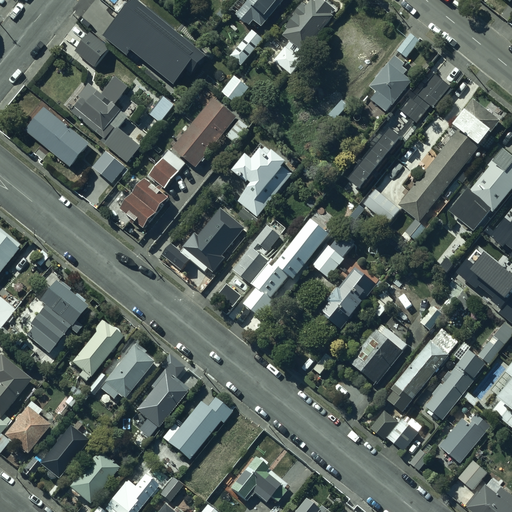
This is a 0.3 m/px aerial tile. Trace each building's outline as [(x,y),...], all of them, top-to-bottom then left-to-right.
[(137,0),(133,0),(105,34),(173,92),(203,56),(137,0)] [(287,0),(253,0),(240,16),(255,28),(259,23),(265,27),(287,0)] [(338,12),(323,0),(314,0),(284,36),(304,52),(338,12)] [(193,27),(178,15),(169,26),(184,38),(193,27)] [(378,51),(346,26),(308,75),(334,94),(340,87),(336,84),(343,75),(353,83),(378,51)] [(252,32),(230,58),(242,68),(264,41),(252,32)] [(91,33),(70,56),(90,73),(110,49),(91,33)] [(419,41),(409,34),(396,51),(406,58),(419,41)] [(404,65),(394,57),(370,87),(378,93),(366,108),(377,116),(382,110),(385,113),(411,81),(399,71),(404,65)] [(116,78),(102,94),(89,83),(77,98),(80,100),(73,108),(104,133),(122,112),(116,106),(130,89),(116,78)] [(235,78),(222,94),(236,105),(249,89),(235,78)] [(438,102),(417,85),(393,115),(414,132),(438,102)] [(175,105),(165,97),(151,115),(162,123),(175,105)] [(214,98),(174,149),(199,169),(239,118),(214,98)] [(506,122),(473,99),(452,127),(457,131),(485,151),(506,122)] [(25,134),(71,171),(90,148),(45,111),(25,134)] [(240,121),(226,137),(235,145),(250,129),(240,121)] [(457,131),(398,205),(419,223),(480,147),(457,131)] [(310,133),(295,153),(305,161),(320,141),(310,133)] [(256,162),(249,156),(236,173),(253,186),(239,203),(259,219),(295,175),(285,167),(288,163),(268,147),(256,162)] [(127,168),(106,152),(93,168),(113,185),(127,168)] [(468,196),(494,218),(511,195),(511,159),(504,153),(468,196)] [(181,171),(165,159),(151,177),(168,189),(181,171)] [(170,199),(146,181),(122,212),(146,230),(170,199)] [(397,213),(373,192),(362,205),(386,226),(397,213)] [(462,209),(451,201),(434,221),(445,230),(462,209)] [(197,233),(184,248),(216,274),(251,233),(224,211),(201,237),(197,233)] [(304,224),(292,237),(303,245),(313,233),(304,224)] [(283,237),(269,226),(235,271),(255,286),(272,262),(260,253),(264,248),(271,253),(283,237)] [(332,233),(325,226),(313,242),(320,247),(321,246),(321,247),(332,233)] [(0,278),(20,254),(0,238),(0,278)] [(181,272),(190,260),(173,245),(162,258),(181,272)] [(345,259),(328,246),(313,265),(331,278),(345,259)] [(377,285),(356,269),(323,315),(344,330),(377,285)] [(48,359),(86,312),(54,286),(44,298),(52,304),(24,339),(48,359)] [(464,291),(454,303),(465,312),(475,301),(464,291)] [(0,298),(0,330),(16,311),(0,298)] [(511,302),(507,298),(494,315),(511,329),(511,302)] [(442,315),(433,308),(420,324),(429,331),(442,315)] [(123,341),(102,325),(96,332),(93,335),(69,366),(90,383),(123,341)] [(377,331),(351,362),(377,384),(403,353),(377,331)] [(448,357),(430,342),(393,388),(411,403),(448,357)] [(157,366),(134,348),(103,386),(126,404),(157,366)] [(487,367),(468,353),(425,409),(443,423),(487,367)] [(326,355),(313,371),(319,376),(332,360),(326,355)] [(0,423),(31,383),(1,360),(0,361),(0,380),(1,381),(0,382),(0,423)] [(511,367),(507,374),(511,378),(511,386),(498,404),(511,414),(511,420),(508,426),(511,429),(511,367)] [(188,397),(166,378),(136,415),(159,433),(188,397)] [(201,402),(168,442),(189,460),(221,421),(224,423),(233,412),(214,398),(208,407),(201,402)] [(27,412),(4,440),(27,459),(50,431),(27,412)] [(384,441),(386,439),(403,453),(418,434),(402,420),(399,424),(384,412),(369,430),(384,441)] [(461,420),(438,448),(460,465),(490,429),(476,418),(469,426),(461,420)] [(89,445),(70,429),(39,467),(58,482),(89,445)] [(421,451),(409,464),(419,472),(430,459),(421,451)] [(119,471),(98,454),(67,490),(88,508),(119,471)] [(473,461),(457,479),(472,493),(488,475),(473,461)] [(257,463),(233,492),(250,506),(257,498),(268,507),(273,501),(279,507),(288,496),(285,494),(289,489),(257,463)] [(173,477),(159,494),(170,502),(183,484),(173,477)] [(511,511),(511,499),(490,483),(467,511),(511,511)] [(127,485),(111,503),(121,511),(142,511),(150,503),(127,485)]
